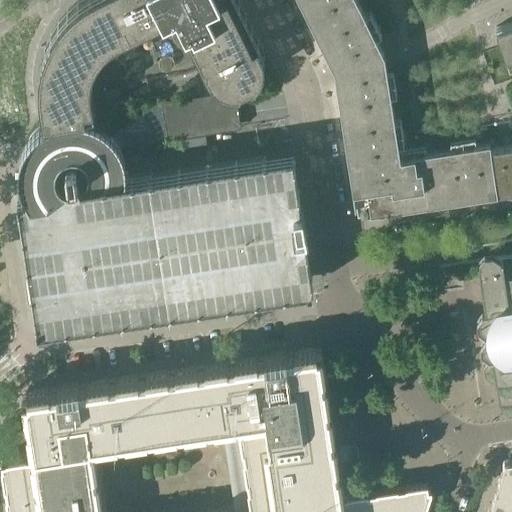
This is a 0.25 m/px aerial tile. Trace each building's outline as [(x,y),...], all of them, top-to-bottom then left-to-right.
[(77,0),(76,1),(72,5),(67,9),(63,13),(60,18),(56,23),(53,28),(50,33),(47,38),(45,43),(43,49),(41,54),(39,60),(38,66),(37,72),(37,77),(37,83),(37,89),(37,95),(38,101),(39,107),(40,112),(42,118),(94,111),(201,95),(264,85),(282,80),(258,40),(238,0),(77,0)] [(301,0),(305,7),(325,49),(326,49),(333,63),(335,75),(349,167),(352,184),(351,184),(354,200),(368,198),(370,211),(511,189),(511,20),(495,27),(501,45),(505,55),(511,53),(511,56),(511,144),(490,148),(489,141),(400,154),(388,77),(386,60),(384,52),(383,49),(377,37),(376,35),(374,30),(359,0),(301,0)] [(22,187),(23,189),(24,192),(17,193),(19,206),(37,325),(37,328),(312,286),(304,233),(306,233),(302,205),(300,205),(294,162),(292,151),(123,177),(122,169),(121,157),(120,153),(120,150),(119,146),(118,145),(130,143),(147,142),(206,133),(204,120),(202,105),(201,95),(64,116),(60,117),(55,118),(52,119),(49,120),(46,122),(44,123),(39,127),(34,131),(32,133),(29,136),(27,141),(24,145),(23,148),(21,152),(20,156),(19,160),(19,164),(19,168),(19,172),(19,176),(20,180),(21,184),(22,187)] [(511,256),(500,258),(500,255),(492,250),(483,251),(478,258),(479,261),(477,262),(477,264),(481,285),(480,285),(484,310),(481,311),(476,318),(477,327),(484,332),(487,331),(488,334),(485,334),(480,341),(481,350),(488,355),(491,355),(491,357),(488,357),(483,365),(485,373),(492,379),(494,378),(495,380),(498,401),(498,402),(498,404),(500,403),(501,406),(508,411),(511,410),(511,256)] [(343,492),(340,470),(338,470),(337,463),(339,462),(336,440),(333,441),(332,433),(335,433),(331,410),(331,411),(329,403),(330,403),(327,381),(326,381),(325,373),(322,351),(321,346),(316,347),(315,346),(293,350),(286,351),(286,350),(264,353),(264,355),(256,356),(256,355),(236,358),(234,359),(227,360),(204,363),(204,364),(197,365),(197,364),(175,368),(167,369),(165,369),(145,372),(145,373),(138,374),(138,373),(135,374),(115,377),(108,378),(86,381),(86,382),(78,383),(78,382),(60,384),(56,385),(56,386),(49,387),(46,387),(26,390),(27,391),(21,391),(22,397),(25,419),(27,426),(26,427),(29,449),(30,448),(31,451),(28,452),(28,451),(6,454),(1,455),(1,460),(1,461),(1,463),(4,483),(5,483),(6,490),(6,492),(8,511),(417,511),(424,510),(431,489),(431,486),(428,487),(427,481),(405,484),(405,487),(398,488),(397,486),(375,489),(376,491),(368,492),(368,490),(345,493),(346,494),(343,495),(343,492)] [(503,463),(490,503),(511,510),(511,458),(509,459),(508,457),(503,458),(502,463),(503,463)] [(511,511),(511,510),(490,503),(487,511),(511,511)]
